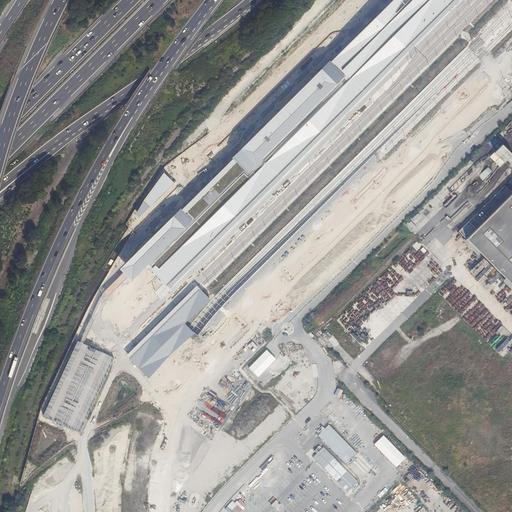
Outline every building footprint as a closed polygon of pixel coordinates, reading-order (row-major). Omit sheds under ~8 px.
[(388,0),(324,64),(323,63),(227,158),(231,161),(118,263),(130,276),(152,257),(171,278),(451,0),(388,0)] [(466,164),(472,171),(476,167),(470,161),(466,164)] [(484,182),(494,169),(488,165),(478,177),(484,182)] [(174,183),(162,171),(135,213),(137,215),(174,183)] [(511,192),(505,185),(459,231),(511,285),(511,192)] [(338,223),(339,223),(338,220),(340,218),(335,219),(339,217),(338,215),(337,211),(342,210),(345,213),(353,207),(349,207),(344,202),(343,197),(342,196),(337,197),(337,199),(331,201),(332,203),(328,204),(330,211),(331,213),(328,214),(325,216),(324,216),(323,213),(320,216),(328,227),(334,226),(338,223)] [(210,299),(196,285),(126,355),(148,377),(194,333),(185,324),(210,299)] [(230,309),(241,299),(236,294),(225,304),(230,309)] [(286,305),(290,301),(284,296),(281,301),(286,305)] [(239,349),(243,342),(236,337),(231,343),(239,349)] [(234,352),(227,347),(222,353),(229,359),(234,352)] [(276,359),(266,350),(249,368),(258,377),(276,359)] [(223,377),(225,371),(218,369),(216,376),(223,377)] [(209,387),(206,391),(216,397),(223,385),(210,378),(206,385),(209,387)] [(308,454),(352,500),(374,479),(371,477),(375,473),(328,423),(323,428),(320,425),(313,432),(333,453),(330,455),(319,444),(308,454)] [(406,458),(383,435),(374,444),(396,467),(406,458)]
